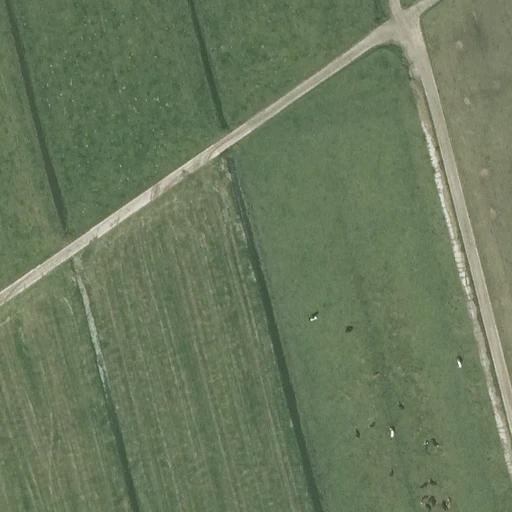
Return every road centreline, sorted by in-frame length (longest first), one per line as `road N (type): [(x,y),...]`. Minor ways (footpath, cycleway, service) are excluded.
road 1 (track): [(0,299),(431,0)]
road 2 (track): [(511,434),(422,62),(397,0)]
